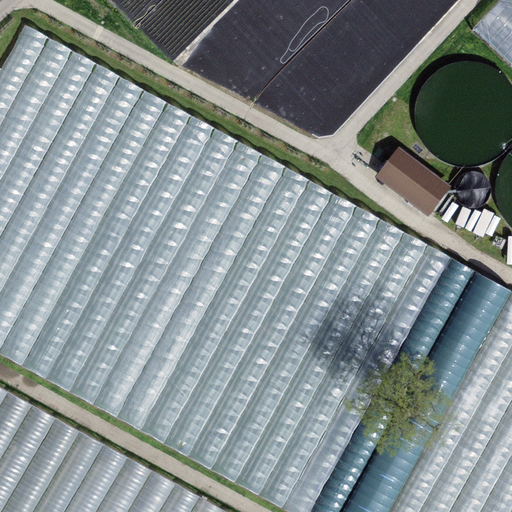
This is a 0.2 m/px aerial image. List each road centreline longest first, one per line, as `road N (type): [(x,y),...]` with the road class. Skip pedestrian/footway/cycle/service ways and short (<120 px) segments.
road 1 (track): [(511,280),(427,234),(328,156),(42,0)]
road 2 (track): [(245,511),(0,378)]
road 3 (track): [(477,0),(328,156)]
